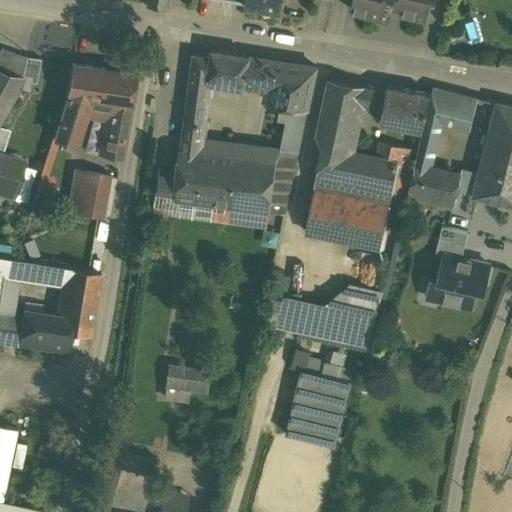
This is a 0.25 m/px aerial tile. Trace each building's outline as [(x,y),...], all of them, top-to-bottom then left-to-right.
[(245,0),(245,4),(280,9),(281,0),(245,0)] [(351,0),(350,8),(388,18),(392,2),(400,4),(399,10),(427,17),(430,0),(351,0)] [(25,55),(1,46),(0,48),(0,66),(22,74),(25,55)] [(248,55),(212,49),(211,54),(195,54),(192,74),(209,76),(244,82),(244,81),(248,55)] [(39,57),(25,55),(22,74),(20,82),(17,88),(28,89),(30,80),(36,81),(39,57)] [(276,59),(248,55),(244,81),(271,86),(276,59)] [(316,65),(276,59),(271,86),(268,102),(290,105),(307,108),(316,65)] [(135,72),(71,62),(65,94),(89,98),(112,101),(129,104),(135,72)] [(209,76),(192,74),(189,95),(206,99),(209,76)] [(364,85),(330,77),(317,137),(324,146),(350,152),(361,100),(364,85)] [(0,85),(0,100),(8,103),(17,88),(0,85)] [(364,85),(361,100),(383,105),(386,89),(364,85)] [(431,92),(387,85),(383,105),(380,122),(421,130),(431,92)] [(478,97),(433,86),(427,113),(441,117),(471,124),(478,97)] [(89,98),(65,94),(52,133),(77,141),(89,98)] [(206,99),(189,95),(187,116),(203,119),(206,99)] [(129,104),(112,101),(105,141),(107,146),(121,149),(129,104)] [(511,105),(497,102),(486,149),(511,155),(511,105)] [(307,108),(290,105),(281,147),(297,149),(298,149),(307,108)] [(441,117),(427,113),(415,164),(429,168),(441,117)] [(203,119),(187,116),(182,148),(198,150),(203,119)] [(410,147),(381,140),(376,158),(398,162),(410,147)] [(350,152),(324,146),(315,185),(390,200),(398,162),(350,152)] [(297,149),(281,147),(278,161),(276,160),(269,208),(284,210),(297,149)] [(410,147),(398,162),(390,200),(390,202),(403,205),(417,148),(410,147)] [(198,150),(182,148),(176,195),(223,201),(249,205),(269,208),(276,160),(198,150)] [(511,155),(486,149),(474,194),(511,203),(511,155)] [(24,166),(0,157),(0,193),(15,198),(18,186),(24,166)] [(429,168),(415,164),(407,196),(452,207),(459,175),(429,168)] [(108,174),(76,169),(69,207),(101,213),(108,174)] [(390,200),(315,185),(305,231),(380,247),(390,202),(390,200)] [(18,186),(15,197),(20,199),(23,188),(18,186)] [(249,205),(223,201),(221,218),(247,221),(249,205)] [(468,231),(442,225),(435,252),(443,254),(443,252),(461,257),(468,231)] [(461,257),(443,252),(443,254),(437,277),(438,277),(433,297),(444,299),(444,300),(472,306),(476,286),(484,288),(490,264),(461,257)] [(59,264),(0,255),(0,272),(18,275),(56,280),(59,264)] [(66,282),(68,265),(59,264),(56,280),(66,282)] [(66,282),(96,286),(99,270),(68,265),(66,282)] [(18,275),(0,272),(0,327),(8,328),(10,329),(18,275)] [(290,278),(276,275),(267,321),(280,324),(290,278)] [(370,341),(381,289),(344,281),(326,301),(288,293),(282,323),(370,341)] [(96,286),(66,282),(61,316),(72,318),(70,331),(90,334),(96,286)] [(61,316),(23,311),(18,343),(67,350),(70,331),(72,318),(61,316)] [(8,328),(0,327),(0,340),(6,342),(8,328)] [(283,426),(336,440),(355,369),(323,360),(321,369),(300,363),(283,426)] [(164,398),(189,399),(190,390),(208,390),(209,364),(165,363),(164,398)] [(16,427),(0,423),(0,498),(1,498),(16,427)] [(149,454),(123,450),(124,442),(111,440),(104,492),(114,493),(118,468),(146,472),(149,454)] [(158,511),(184,511),(188,494),(163,489),(158,511)] [(0,511),(42,511),(44,508),(0,498),(0,511)]
